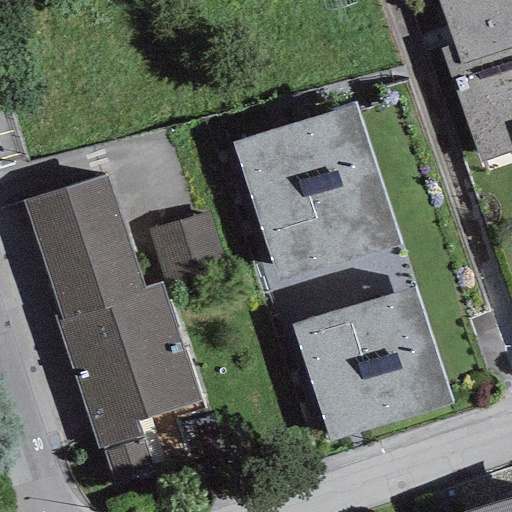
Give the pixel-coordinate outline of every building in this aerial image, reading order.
[(511,0),(440,0),(454,40),(459,56),(511,37),(511,0)] [(511,37),(459,56),(454,40),(440,45),(479,158),(511,146),(511,37)] [(353,91),(229,132),(276,273),(400,233),(353,91)] [(23,197),(58,306),(144,277),(108,166),(23,197)] [(207,206),(150,226),(169,284),(226,265),(207,206)] [(58,306),(52,307),(97,444),(141,430),(136,414),(201,393),(161,272),(144,277),(58,306)] [(414,273),(290,315),(330,434),(455,393),(414,273)] [(511,511),(511,488),(453,507),(454,511),(511,511)]
